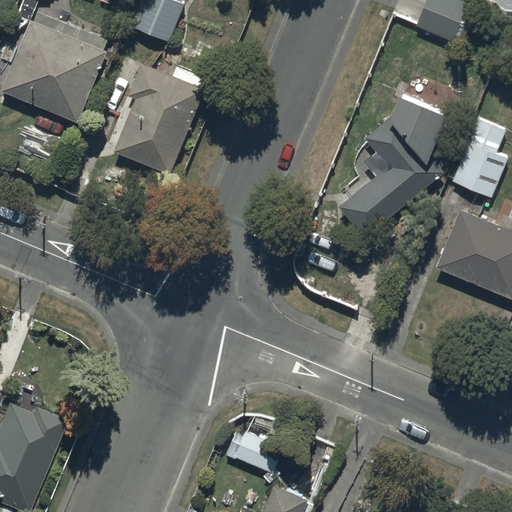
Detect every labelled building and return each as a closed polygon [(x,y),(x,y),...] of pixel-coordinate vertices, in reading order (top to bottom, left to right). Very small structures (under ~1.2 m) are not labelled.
[(142,0),(132,25),(171,42),(186,5),(175,0),(142,0)] [(461,0),(429,0),(418,27),(464,46),(480,7),(461,0)] [(3,92),(80,123),(109,51),(106,50),(110,40),(39,11),(35,21),(33,20),(3,92)] [(116,152),(173,175),(208,90),(204,88),(208,78),(179,66),(175,76),(144,64),(130,96),(138,99),(116,152)] [(368,239),(446,173),(434,158),(451,117),(403,97),(397,114),(368,138),(378,153),(367,162),(378,177),(341,208),(368,239)] [(454,182),(493,198),(510,159),(498,154),(508,131),(481,120),(454,182)] [(438,269),(511,299),(511,231),(463,211),(438,269)] [(0,505),(16,511),(30,511),(67,421),(34,408),(31,413),(8,404),(0,422),(0,505)] [(238,458),(275,474),(286,448),(248,432),(245,437),(238,433),(228,456),(237,460),(238,458)] [(306,511),(311,501),(276,487),(265,511),(306,511)]
